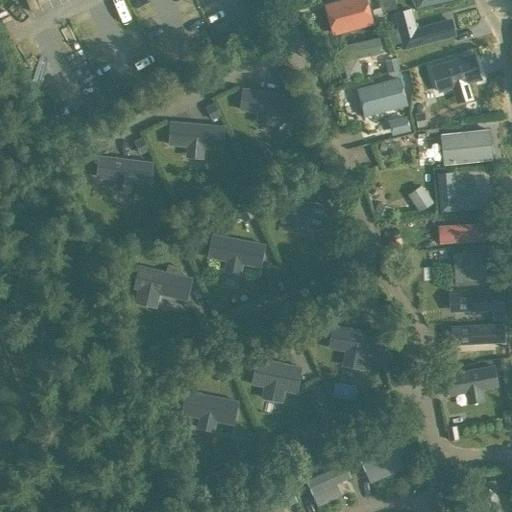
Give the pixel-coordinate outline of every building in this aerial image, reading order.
[(149,29),(158,0),(137,0),(130,23),(149,29)] [(173,0),(173,2),(193,8),(195,0),(173,0)] [(335,34),(378,22),(371,0),(333,0),(326,2),(335,34)] [(88,44),(107,49),(118,10),(99,5),(88,44)] [(404,49),(460,35),(454,14),(418,23),(414,6),(395,11),(404,49)] [(56,25),(41,63),(56,68),(71,31),(56,25)] [(355,58),(386,50),(382,35),(351,43),(355,58)] [(453,91),(456,107),(498,100),(489,46),(446,53),(449,70),(475,66),(478,87),(453,91)] [(365,114),(411,104),(405,75),(359,84),(365,114)] [(292,117),(296,95),(242,87),(238,110),(257,112),(256,122),(273,125),(274,115),(292,117)] [(423,104),(424,122),(444,121),(443,103),(423,104)] [(224,149),(226,125),(172,120),(170,144),(188,146),(187,157),(205,158),(206,148),(224,149)] [(443,162),(496,160),(494,127),(442,129),(443,162)] [(155,161),(100,155),(97,177),(116,179),(115,189),(132,191),(133,181),(152,184),(155,161)] [(490,172),(440,173),(441,208),(491,207),(490,172)] [(409,194),(420,210),(434,200),(423,184),(409,194)] [(280,229),(321,233),(323,215),(307,213),(308,210),(282,207),(280,229)] [(487,224),(439,226),(440,243),(487,241),(487,224)] [(262,268),(267,244),(214,234),(209,258),(227,261),(225,271),(243,274),(244,264),(262,268)] [(488,283),(487,250),(455,251),(455,283),(488,283)] [(168,272),(140,265),(135,289),(139,290),(136,303),(158,308),(161,294),(188,301),(194,277),(181,275),(183,268),(170,265),(168,272)] [(451,294),(451,310),(481,312),(482,295),(451,294)] [(385,334),(332,325),(328,348),(344,351),(342,366),(362,370),(365,355),(381,358),(385,334)] [(299,394),(304,367),(258,358),(253,385),(265,387),(263,399),(284,403),(286,391),(299,394)] [(452,395),(466,392),(468,403),(487,399),(485,388),(502,385),(497,362),(447,372),(452,395)] [(240,401),(187,391),(183,415),(200,418),(198,429),(216,432),(218,422),(236,426),(240,401)] [(308,477),(314,492),(350,477),(343,462),(308,477)] [(500,511),(494,479),(478,482),(483,511),(500,511)]
